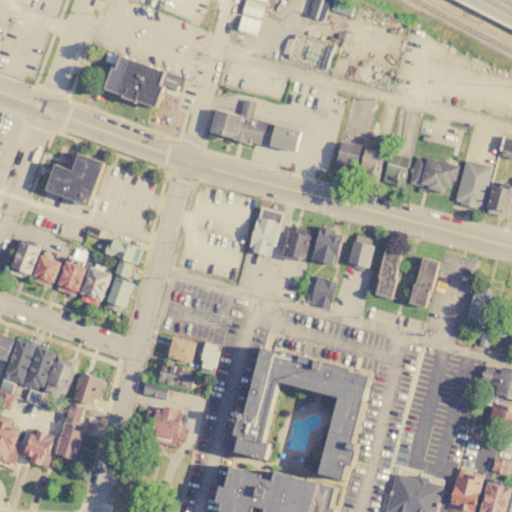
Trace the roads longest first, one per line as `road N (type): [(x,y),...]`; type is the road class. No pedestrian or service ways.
road 1 (residential): [(137,352),(231,0)]
road 2 (residential): [(242,175),(511,246)]
road 3 (residential): [(0,92),(242,175)]
road 4 (residential): [(0,227),(82,0)]
road 5 (residential): [(94,511),(137,352)]
road 6 (residential): [(0,300),(137,352)]
